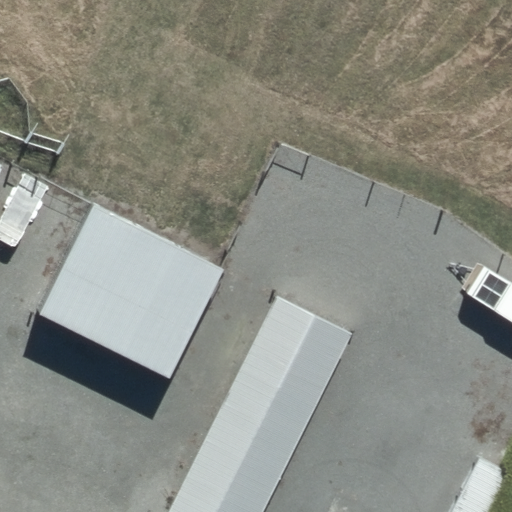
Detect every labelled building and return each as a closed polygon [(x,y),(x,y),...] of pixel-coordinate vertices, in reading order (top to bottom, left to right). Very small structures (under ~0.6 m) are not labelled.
[(226,256),(96,189),(42,299),(172,364),(226,256)] [(364,301),(378,268),(303,233),(288,266),(364,301)] [(378,268),(364,301),(439,336),(454,304),(378,268)] [(258,511),(352,324),(279,287),(166,511),(258,511)] [(483,511),(508,465),(480,450),(448,511),(483,511)]
